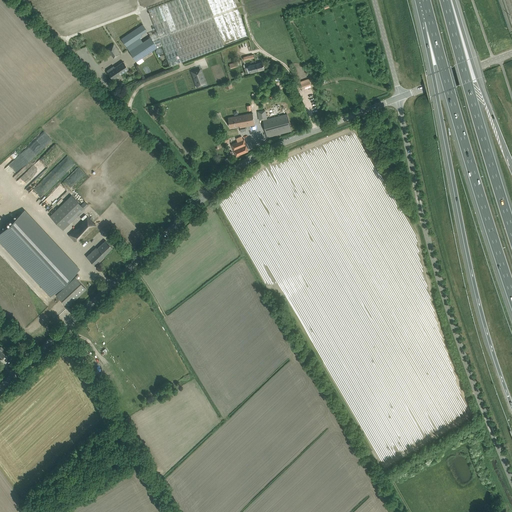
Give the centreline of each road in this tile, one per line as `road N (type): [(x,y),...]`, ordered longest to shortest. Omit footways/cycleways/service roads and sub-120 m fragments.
road 1 (unclassified): [(511,483),(436,275),(397,98)]
road 2 (motorway): [(430,20),(432,72),(465,245),(511,405)]
road 3 (motorway): [(430,20),(511,295)]
road 4 (unclassified): [(0,388),(205,198)]
road 5 (unclassified): [(205,198),(29,0)]
road 6 (motorway): [(511,234),(444,0)]
road 7 (unclassified): [(205,198),(268,149),(397,98)]
road 8 (motorway): [(511,166),(448,0)]
road 9 (unclassified): [(400,97),(511,53)]
